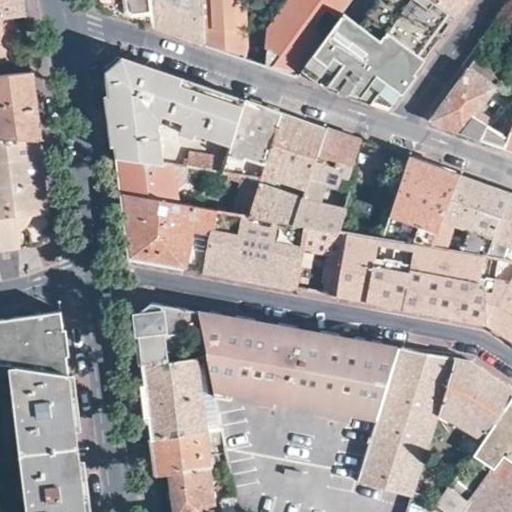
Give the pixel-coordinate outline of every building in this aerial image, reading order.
[(0,0),(0,15),(13,13),(25,12),(23,0),(0,0)] [(104,0),(114,13),(134,20),(152,26),(148,0),(104,0)] [(176,34),(174,0),(148,0),(152,26),(162,29),(176,34)] [(189,39),(204,44),(201,0),(174,0),(176,34),(189,39)] [(242,0),(201,0),(204,44),(242,57),(244,46),(244,45),(244,43),(244,42),(244,40),(242,0)] [(290,0),(267,34),(266,65),(280,70),(297,76),(343,12),(351,0),(290,0)] [(343,12),(297,76),(342,91),(360,97),(365,91),(373,98),(371,101),(389,107),(408,81),(425,58),(424,54),(433,42),(437,42),(454,18),(430,0),(374,0),(358,23),(343,12)] [(430,0),(454,18),(467,0),(430,0)] [(18,53),(13,13),(0,15),(0,58),(18,56),(18,53)] [(424,54),(425,58),(430,52),(437,42),(433,42),(424,54)] [(467,66),(488,81),(497,70),(477,54),(467,66)] [(116,155),(163,162),(160,136),(160,134),(160,133),(160,131),(161,129),(163,124),(160,123),(160,122),(159,122),(159,121),(160,120),(160,119),(161,118),(161,117),(180,124),(178,132),(199,139),(201,133),(230,144),(244,100),(176,76),(122,57),(107,71),(111,110),(116,155)] [(511,149),(511,119),(502,139),(472,116),(496,88),(488,81),(467,66),(450,90),(430,115),(430,117),(429,119),(430,120),(431,122),(459,131),(511,149)] [(37,105),(32,69),(0,72),(0,137),(41,139),(37,105)] [(365,91),(360,97),(371,101),(373,98),(365,91)] [(241,175),(259,178),(281,112),(259,105),(244,100),(230,144),(226,157),(222,172),(241,175)] [(295,222),(325,127),(299,119),(281,112),(259,178),(300,185),(298,193),(256,187),(246,214),(295,222)] [(349,135),(325,127),(295,222),(306,223),(340,230),(345,208),(312,201),(313,196),(316,196),(320,185),(327,186),(336,161),(351,166),(361,140),(349,135)] [(46,177),(41,139),(0,137),(0,248),(35,244),(52,224),(46,177)] [(189,166),(222,172),(226,157),(188,152),(186,166),(189,166)] [(118,172),(121,193),(175,202),(170,163),(163,162),(116,155),(118,172)] [(409,156),(382,237),(433,246),(459,174),(427,162),(409,156)] [(433,246),(484,256),(510,192),(477,180),(459,174),(433,246)] [(230,211),(246,214),(256,187),(259,178),(241,175),(230,211)] [(511,192),(510,192),(484,256),(511,261),(511,192)] [(215,209),(175,202),(121,193),(126,226),(130,257),(177,266),(204,271),(215,209)] [(295,222),(246,214),(230,211),(215,209),(204,271),(254,280),(287,286),(293,288),(302,246),(306,223),(295,222)] [(340,230),(306,223),(302,246),(322,250),(340,254),(345,230),(340,230)] [(54,241),(52,224),(35,244),(53,242),(54,241)] [(511,261),(484,256),(433,246),(382,237),(345,230),(340,254),(332,295),(400,308),(482,324),(483,324),(484,324),(486,325),(487,325),(488,321),(490,317),(499,321),(507,302),(499,298),(505,283),(511,286),(511,261)] [(139,338),(141,353),(191,347),(187,308),(155,302),(153,302),(152,302),(150,303),(149,304),(136,314),(139,338)] [(199,310),(203,335),(228,333),(239,318),(199,310)] [(12,318),(0,319),(0,361),(16,364),(69,372),(65,339),(61,312),(12,318)] [(206,356),(213,390),(294,404),(304,347),(286,345),(285,353),(269,351),(272,324),(239,318),(228,333),(203,335),(206,356)] [(280,325),(272,324),(269,351),(285,353),(286,345),(304,347),(307,330),(280,325)] [(319,333),(307,330),(304,347),(294,404),(319,409),(333,335),(319,333)] [(362,340),(333,335),(319,409),(380,419),(401,348),(362,340)] [(361,480),(411,495),(412,490),(416,478),(437,413),(454,358),(428,353),(401,348),(380,419),(361,480)] [(151,436),(220,428),(213,390),(206,356),(142,362),(146,399),(151,436)] [(437,413),(481,440),(511,394),(511,389),(485,371),(472,362),(471,361),(470,361),(469,361),(454,358),(437,413)] [(85,511),(69,372),(16,364),(19,387),(15,388),(30,511),(85,511)] [(511,511),(511,394),(481,440),(479,442),(503,458),(467,502),(482,511),(511,511)] [(208,469),(228,466),(220,428),(151,436),(153,452),(156,475),(170,473),(208,469)] [(203,511),(213,511),(208,469),(170,473),(174,511),(203,511)] [(304,479),(305,472),(287,469),(286,476),(304,479)] [(416,478),(412,490),(424,495),(427,487),(416,478)] [(482,511),(467,502),(447,488),(440,500),(434,498),(431,503),(435,506),(431,511),(482,511)] [(222,497),(223,511),(236,511),(239,511),(235,495),(222,497)]
